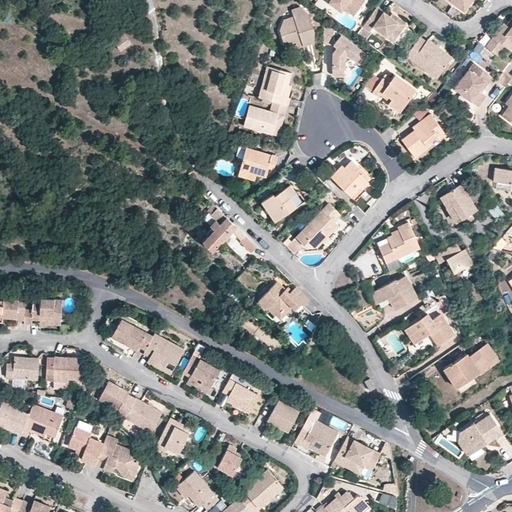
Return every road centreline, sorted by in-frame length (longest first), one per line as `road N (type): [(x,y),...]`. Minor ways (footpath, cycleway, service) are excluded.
road 1 (residential): [(109,285),(407,443)]
road 2 (residential): [(283,511),(304,486),(300,467),(86,340)]
road 3 (residential): [(407,443),(364,343),(314,287)]
road 4 (residential): [(157,511),(0,449)]
road 5 (residential): [(314,287),(213,188)]
road 6 (residential): [(314,287),(405,191)]
road 7 (residential): [(405,191),(472,149),(511,147)]
